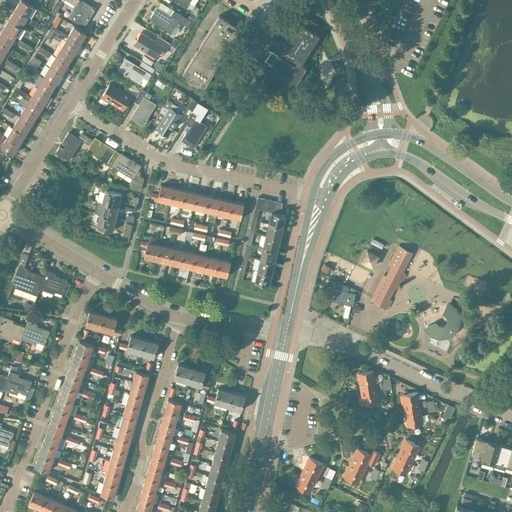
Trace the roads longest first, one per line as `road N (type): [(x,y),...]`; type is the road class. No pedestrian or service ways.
road 1 (residential): [(311,194),(165,160),(70,106)]
road 2 (residential): [(8,511),(95,272)]
road 3 (residential): [(511,418),(297,329)]
road 4 (residential): [(121,511),(177,318)]
road 5 (tertiary): [(247,511),(286,330)]
road 6 (tertiary): [(380,149),(419,162),(511,221)]
road 7 (tertiary): [(511,201),(424,143),(380,133)]
road 8 (residential): [(0,214),(70,106)]
road 9 (residential): [(70,106),(132,1)]
